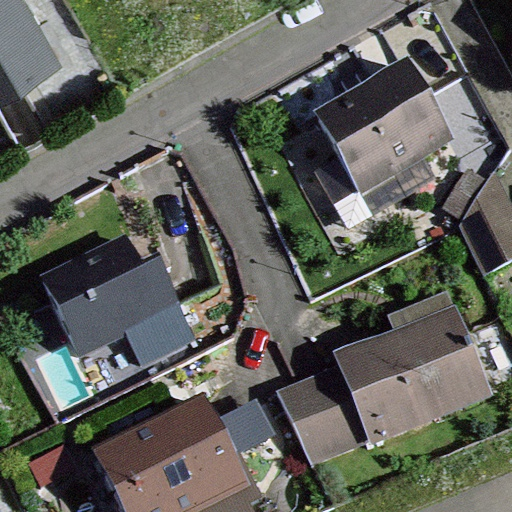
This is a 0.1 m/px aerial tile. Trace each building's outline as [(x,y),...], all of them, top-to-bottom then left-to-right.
[(28,41),(40,34),(20,0),(0,0),(0,82),(21,70),(39,61),(28,41)] [(408,16),(410,21),(420,16),(417,11),(408,16)] [(51,54),(40,34),(28,41),(39,61),(51,54)] [(319,121),(342,162),(359,192),(393,173),(419,158),(449,141),(409,70),(361,97),(319,121)] [(393,173),(406,195),(432,180),(419,158),(393,173)] [(359,192),(342,162),(320,174),(349,226),(406,195),(393,173),(359,192)] [(511,229),(490,182),(458,229),(483,276),(511,260),(511,229)] [(43,284),(78,356),(126,333),(178,307),(159,270),(144,277),(127,243),(89,262),(43,284)] [(392,322),(399,339),(403,348),(457,325),(446,300),(413,313),(392,322)] [(193,339),(178,307),(126,333),(141,364),(193,339)] [(486,396),(469,355),(467,348),(457,325),(403,348),(399,339),(340,363),(342,368),(372,438),(374,442),(486,396)] [(342,368),(299,386),(278,395),(308,465),(372,438),(342,368)] [(201,406),(182,415),(195,442),(214,433),(201,406)] [(195,442),(182,415),(152,430),(100,456),(127,511),(195,511),(242,489),(214,433),(195,442)]
